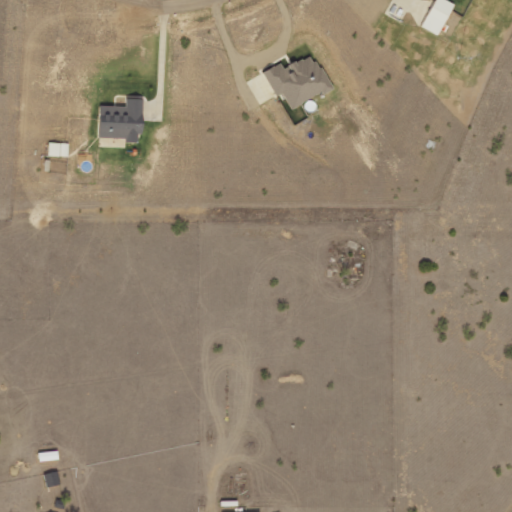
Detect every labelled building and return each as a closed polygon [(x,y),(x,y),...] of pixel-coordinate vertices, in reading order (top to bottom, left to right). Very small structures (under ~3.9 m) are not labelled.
[(434,0),(421,27),(438,36),(454,4),(446,0),(434,0)] [(263,72),(276,96),(282,93),(291,109),(332,87),(313,53),(284,69),(281,62),(263,72)] [(99,138),(138,140),(138,134),(143,134),(144,99),(127,98),(126,106),(100,105),(99,138)] [(68,157),(68,143),(48,143),(48,156),(68,157)] [(59,459),(57,450),(38,453),(40,461),(59,459)] [(43,474),(46,487),(60,484),(57,471),(43,474)]
